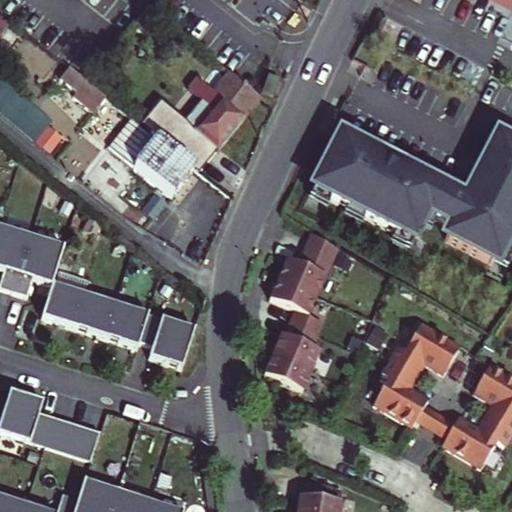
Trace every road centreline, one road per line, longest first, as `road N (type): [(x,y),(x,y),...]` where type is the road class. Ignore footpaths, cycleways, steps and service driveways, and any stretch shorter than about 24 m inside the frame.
road 1 (tertiary): [(232,428),(223,317),(234,260),(350,0)]
road 2 (residential): [(232,428),(0,358)]
road 3 (residential): [(234,448),(311,444),(439,511)]
